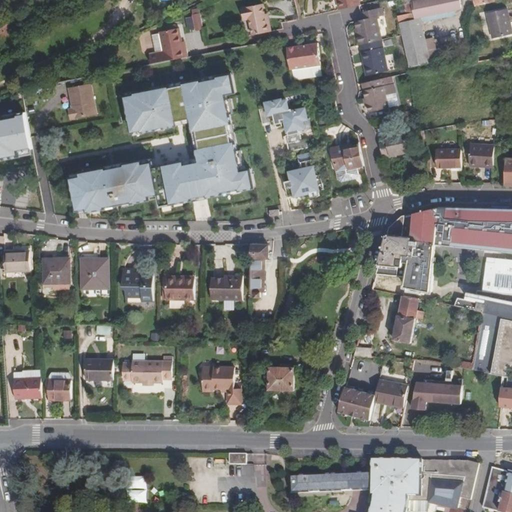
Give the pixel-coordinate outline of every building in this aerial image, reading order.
[(336,0),(338,10),(359,6),(357,0),(336,0)] [(425,0),(411,3),(412,12),(414,19),(461,9),(459,0),(425,0)] [(266,19),(263,4),(244,8),(246,20),(249,19),(252,34),(271,31),(269,18),(266,19)] [(366,45),(382,41),(377,19),(385,17),(382,7),(360,13),(362,20),(356,22),(359,35),(357,36),(359,46),(360,46),(366,45)] [(196,32),(204,30),(200,9),(192,10),(196,32)] [(511,18),(510,9),(490,13),(496,39),(511,34),(511,18)] [(18,14),(0,22),(0,43),(26,31),(18,14)] [(398,16),(399,22),(413,20),(412,14),(398,16)] [(183,49),(182,42),(179,30),(160,33),(164,51),(166,62),(188,57),(187,48),(183,49)] [(388,72),(382,41),(366,45),(367,51),(361,53),(367,76),(388,72)] [(286,48),(289,65),(290,72),(321,66),(317,43),(286,48)] [(150,54),(153,65),(166,62),(164,51),(150,54)] [(130,119),(133,133),(135,133),(143,131),(143,132),(158,129),(158,128),(159,128),(164,127),(164,128),(178,125),(177,121),(192,118),(192,122),(194,131),(198,130),(201,148),(198,149),(200,158),(200,161),(186,165),(185,161),(178,163),(178,164),(169,166),(168,165),(155,168),(154,163),(144,165),(144,161),(126,165),(126,166),(125,166),(108,170),(108,168),(72,175),(79,212),(81,211),(83,211),(89,210),(90,213),(110,209),(109,207),(119,205),(129,203),(132,202),(139,201),(140,202),(151,199),(151,196),(160,194),(161,198),(163,206),(179,203),(179,201),(188,199),(188,201),(195,199),(198,199),(198,197),(208,195),(209,197),(212,196),(223,194),(223,192),(240,189),(241,191),(255,188),(252,170),(242,172),(241,167),(238,152),(237,142),(233,143),(230,125),(233,125),(231,115),(228,100),(227,95),(237,93),(233,75),(218,76),(218,78),(202,81),(201,79),(184,83),(184,85),(170,88),(170,86),(156,89),(156,91),(149,92),(149,90),(135,93),(135,95),(127,97),(126,97),(130,119)] [(388,109),(381,80),(362,85),(368,113),(388,109)] [(73,94),(71,95),(74,109),(69,110),(71,119),(98,114),(91,83),(71,88),(73,94)] [(268,108),(260,110),(263,124),(271,123),(271,126),(276,125),(276,128),(283,126),(282,124),(286,122),(289,135),(286,136),(288,144),(302,141),(299,129),(305,128),(303,120),(308,119),(305,109),(296,111),(295,108),(289,110),(287,101),(283,102),(282,100),(267,103),(268,108)] [(0,163),(34,157),(26,112),(0,116),(0,163)] [(390,158),(398,156),(410,154),(406,135),(380,141),(383,154),(389,153),(390,158)] [(491,148),(468,151),(468,169),(493,169),(491,148)] [(366,170),(361,149),(352,151),(346,152),(345,149),(336,152),(341,170),(349,169),(350,174),(362,171),(366,170)] [(461,170),(459,152),(434,156),(436,172),(461,170)] [(399,159),(398,156),(390,158),(389,153),(383,154),(384,162),(399,159)] [(292,179),(285,181),(288,197),(296,195),(296,196),(304,195),(304,194),(310,193),(311,197),(311,198),(321,196),(320,191),(325,190),(322,175),(316,176),(311,154),(300,156),(302,165),(298,170),(291,172),(292,179)] [(364,178),(362,171),(350,174),(342,176),(344,184),(348,186),(361,183),(364,178)] [(17,182),(16,173),(4,174),(4,183),(17,182)] [(380,266),(378,274),(408,277),(406,287),(432,292),(434,282),(436,275),(433,275),(433,272),(435,272),(441,246),(458,250),(459,247),(511,248),(511,259),(489,258),(487,265),(486,265),(484,291),(478,290),(477,302),(459,298),(456,306),(485,312),(511,317),(511,209),(452,207),(437,208),(416,213),(411,236),(403,234),(407,215),(404,215),(392,227),(380,266)] [(256,293),(262,293),(263,259),(270,259),(270,246),(254,246),(252,301),(262,301),(262,298),(256,298),(256,293)] [(33,252),(7,253),(8,272),(35,270),(33,252)] [(73,259),(47,260),(48,284),(73,283),(73,259)] [(109,260),(83,261),(85,290),(111,288),(109,260)] [(138,268),(125,268),(124,288),(128,288),(128,297),(144,297),(144,300),(156,300),(157,273),(145,273),(144,276),(138,276),(138,268)] [(180,279),(180,276),(169,276),(168,299),(197,299),(198,279),(180,279)] [(233,281),(227,281),(213,281),(213,302),(245,303),(246,278),(233,277),(233,281)] [(400,292),(401,281),(380,280),(379,290),(400,292)] [(423,320),(425,312),(419,311),(422,299),(406,296),(402,315),(399,315),(395,340),(412,344),(417,319),(423,320)] [(475,369),(511,378),(511,373),(511,317),(485,312),(476,363),(475,369)] [(97,334),(111,334),(111,324),(97,324),(97,334)] [(214,356),(229,355),(228,347),(214,348),(214,356)] [(372,358),(373,348),(358,347),(355,357),(372,358)] [(475,369),(476,363),(453,359),(451,365),(475,369)] [(116,383),(116,362),(88,362),(87,382),(116,383)] [(133,380),(133,384),(133,386),(154,387),(154,386),(164,386),(164,382),(174,382),(174,366),(134,364),(134,366),(125,366),(125,380),(133,380)] [(297,366),(270,366),(269,390),(296,390),(297,366)] [(17,380),(43,379),(43,370),(25,371),(25,373),(17,373),(17,380)] [(214,378),(204,377),(203,396),(214,397),(215,395),(228,395),(227,410),(241,411),(242,391),(235,391),(236,374),(214,373),(214,378)] [(435,384),(445,385),(446,377),(436,376),(435,384)] [(43,379),(17,380),(17,400),(44,399),(43,379)] [(382,381),(377,402),(406,408),(410,387),(382,381)] [(73,383),(51,383),(51,401),(73,402),(73,383)] [(445,385),(435,384),(429,383),(426,401),(462,404),(464,386),(445,385)] [(358,399),(360,391),(347,387),(345,395),(358,399)] [(354,416),(361,391),(360,391),(358,399),(345,395),(340,412),(354,416)] [(363,401),(365,393),(361,391),(354,416),(372,421),(376,404),(363,401)] [(376,402),(377,396),(365,393),(363,401),(376,404),(377,402),(376,402)] [(412,428),(415,411),(406,409),(402,428),(412,428)] [(248,455),(231,454),(230,465),(248,466),(248,455)] [(472,463),(423,460),(371,459),(371,472),(292,475),(292,493),(373,489),(373,496),(375,496),(375,497),(375,505),(373,511),(431,511),(432,508),(431,502),(434,505),(436,504),(439,506),(441,504),(443,507),(445,505),(449,509),(451,507),(455,510),(457,508),(458,508),(461,498),(471,501),(480,469),(481,465),(472,463)] [(500,511),(511,511),(511,473),(495,471),(483,507),(500,511)] [(148,503),(148,476),(128,476),(128,503),(148,503)]
